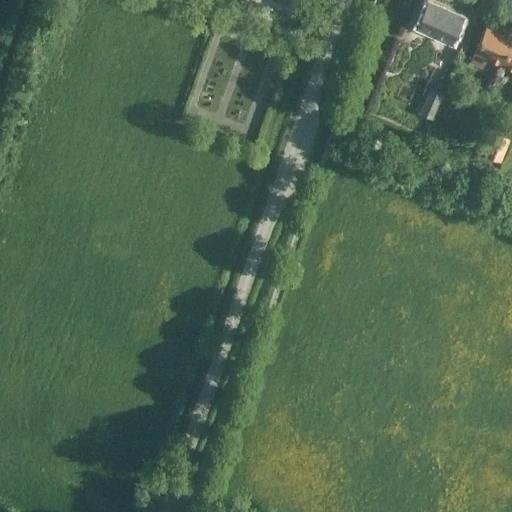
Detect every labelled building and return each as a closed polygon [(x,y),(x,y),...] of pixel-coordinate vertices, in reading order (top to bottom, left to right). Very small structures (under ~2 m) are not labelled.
[(450,43),(463,14),(430,0),(426,0),(414,27),(450,43)] [(486,55),(501,61),(511,36),(485,24),(469,60),(481,66),(486,55)] [(511,36),(501,61),(511,66),(511,77),(511,79),(511,36)] [(400,77),(403,67),(430,77),(441,47),(415,37),(410,50),(395,44),(385,71),(400,77)] [(442,92),(429,87),(418,114),(430,119),(442,92)]
